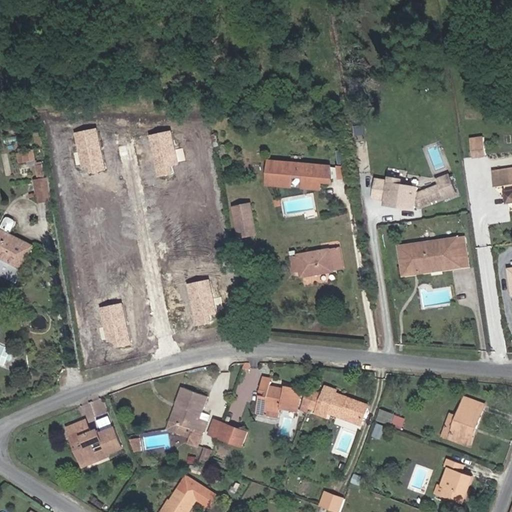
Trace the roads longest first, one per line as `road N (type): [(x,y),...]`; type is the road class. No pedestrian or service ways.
road 1 (unclassified): [(0,430),(117,378),(230,350),(511,370)]
road 2 (unknown): [(391,360),(373,202)]
